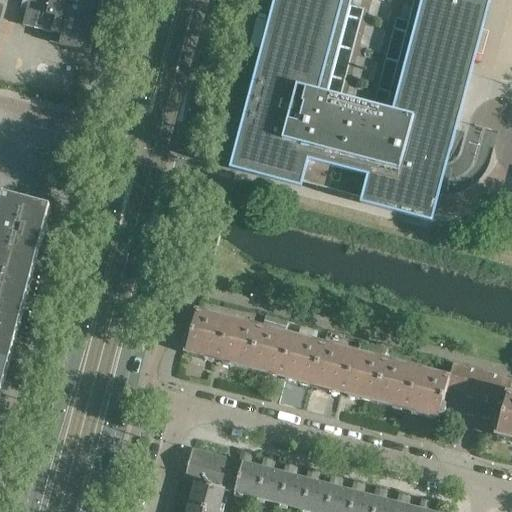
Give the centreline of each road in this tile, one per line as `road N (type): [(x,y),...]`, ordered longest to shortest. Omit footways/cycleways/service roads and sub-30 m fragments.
road 1 (secondary): [(169,0),(32,511)]
road 2 (secondary): [(87,511),(222,0)]
road 3 (residential): [(486,487),(208,412),(185,414)]
